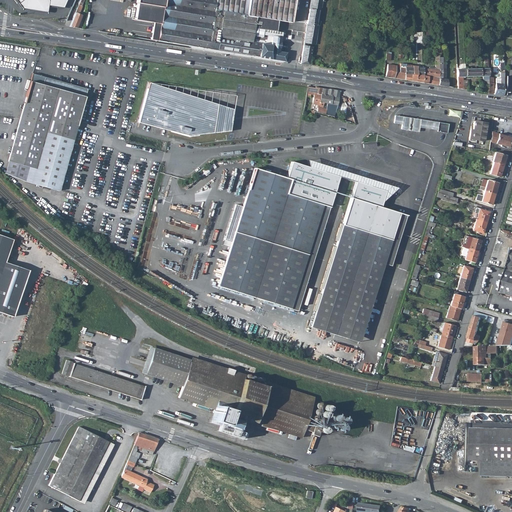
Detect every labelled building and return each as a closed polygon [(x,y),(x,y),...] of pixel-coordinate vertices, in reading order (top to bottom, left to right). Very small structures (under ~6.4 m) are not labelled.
[(18,0),(24,8),(48,12),(49,5),(64,8),(68,0),(18,0)] [(70,24),(69,27),(76,28),(81,16),(78,15),(82,6),(81,6),(83,0),(80,0),(78,5),(72,20),(70,24)] [(136,0),(136,3),(137,3),(134,20),(153,23),(151,40),(284,61),(286,53),(278,52),(281,38),(275,37),(276,31),(277,21),(290,23),(293,0),(136,0)] [(310,0),(303,43),(315,44),(318,25),(315,25),(318,11),(320,12),(322,1),(321,0),(310,0)] [(330,0),(330,3),(330,8),(338,10),(338,9),(341,10),(342,11),(346,12),(347,11),(348,11),(349,0),(330,0)] [(329,38),(348,41),(351,22),(328,18),(325,37),(329,38)] [(436,42),(436,46),(434,46),(435,50),(435,51),(435,59),(435,68),(435,69),(428,69),(423,68),(423,67),(410,65),(410,67),(405,66),(405,65),(405,64),(400,63),(399,70),(395,69),(396,65),(387,64),(385,76),(394,78),(438,85),(439,78),(439,69),(439,58),(439,52),(438,50),(438,45),(438,42),(436,42)] [(312,47),(303,46),(300,63),(309,65),(312,47)] [(438,85),(447,87),(447,79),(445,79),(445,69),(445,63),(445,59),(443,58),(439,58),(439,69),(439,78),(438,85)] [(465,76),(482,76),(483,89),(481,89),(481,92),(483,92),(487,93),(489,86),(488,77),(488,68),(488,59),(484,59),(484,68),(480,68),(465,69),(465,76)] [(459,69),(456,69),(457,77),(457,88),(463,89),(462,79),(462,77),(464,77),(464,76),(465,76),(465,69),(464,64),(461,64),(458,66),(459,67),(459,69)] [(495,78),(495,83),(494,94),(504,96),(504,84),(504,72),(504,71),(503,71),(503,72),(500,72),(500,78),(495,78)] [(84,97),(62,91),(63,84),(44,78),(42,85),(30,82),(20,118),(9,155),(30,161),(28,168),(24,182),(57,192),(84,97)] [(217,104),(148,83),(138,122),(189,136),(213,133),(217,104)] [(62,91),(84,97),(86,90),(63,84),(62,91)] [(308,95),(314,96),(313,104),(318,106),(325,107),(325,109),(329,110),(335,112),(337,106),(339,92),(315,88),(309,87),(308,95)] [(480,143),(480,141),(483,141),(486,124),(474,122),(473,130),(470,130),(468,141),(480,143)] [(496,147),(508,150),(511,138),(499,134),(491,132),(490,145),(496,147)] [(493,163),(503,166),(506,156),(495,153),(492,162),(493,163)] [(28,168),(30,161),(9,155),(7,162),(28,168)] [(236,205),(225,243),(232,245),(219,286),(291,308),(322,206),(329,208),(338,177),(292,163),(287,179),(255,170),(244,207),(236,205)] [(490,174),(500,177),(503,166),(493,163),(490,174)] [(494,194),(498,184),(487,180),(484,191),(494,194)] [(384,192),(355,183),(311,326),(359,340),(383,262),(398,213),(379,207),(384,192)] [(439,188),(436,198),(456,203),(458,198),(453,197),(454,192),(439,188)] [(480,202),(491,205),(494,194),(484,191),(480,202)] [(297,310),(329,208),(322,206),(291,308),(297,310)] [(475,220),(486,223),(489,213),(474,208),(471,219),(475,220)] [(390,264),(405,215),(398,213),(383,262),(390,264)] [(472,231),(482,234),(486,223),(475,220),(472,231)] [(0,234),(0,276),(5,262),(13,239),(0,234)] [(468,249),(477,252),(480,241),(471,238),(468,247),(465,246),(464,248),(468,249)] [(464,260),(474,263),(477,252),(468,249),(464,260)] [(5,262),(0,276),(0,312),(15,318),(31,271),(5,262)] [(415,280),(420,265),(416,264),(412,279),(415,280)] [(469,280),(472,269),(463,266),(459,278),(469,280)] [(511,271),(507,270),(500,292),(511,295),(511,271)] [(456,290),(465,292),(469,280),(459,278),(456,290)] [(460,309),(463,297),(454,294),(450,306),(460,309)] [(446,318),(456,321),(460,309),(450,306),(449,306),(446,318)] [(489,316),(476,312),(467,342),(474,344),(475,341),(479,342),(481,336),(477,335),(482,318),(488,320),(489,316)] [(511,323),(505,322),(497,346),(511,345),(511,343),(511,323)] [(451,338),(455,326),(444,323),(443,328),(439,327),(438,330),(442,331),(441,335),(451,338)] [(437,347),(448,350),(451,338),(441,335),(437,347)] [(478,346),(474,346),(475,365),(486,365),(485,358),(487,358),(487,354),(492,354),(491,346),(478,346)] [(226,414),(301,438),(304,430),(311,432),(314,422),(307,420),(312,402),(191,363),(191,361),(154,349),(146,375),(182,386),(179,398),(214,410),(213,413),(225,417),(226,414)] [(434,367),(442,369),(446,355),(436,352),(431,366),(434,367)] [(419,367),(420,363),(406,359),(404,363),(419,367)] [(140,400),(144,387),(73,364),(71,369),(70,369),(72,363),(66,361),(62,374),(140,400)] [(438,383),(442,369),(434,367),(433,371),(430,381),(438,383)] [(225,417),(213,413),(210,423),(219,426),(217,431),(243,440),(245,434),(237,431),(238,428),(236,428),(239,421),(225,417)] [(78,500),(107,442),(78,427),(48,485),(78,500)] [(318,437),(320,430),(314,428),(311,435),(318,437)] [(472,428),(470,460),(472,460),(483,461),(482,476),(511,477),(511,429),(499,429),(472,428)] [(134,458),(138,447),(141,448),(140,451),(151,455),(157,439),(138,433),(133,448),(130,457),(134,458)] [(146,482),(147,480),(125,470),(121,478),(143,488),(143,490),(150,493),(154,485),(146,482)] [(114,506),(117,500),(112,498),(109,504),(114,506)] [(121,510),(125,511),(128,511),(131,507),(124,503),(121,510)]
